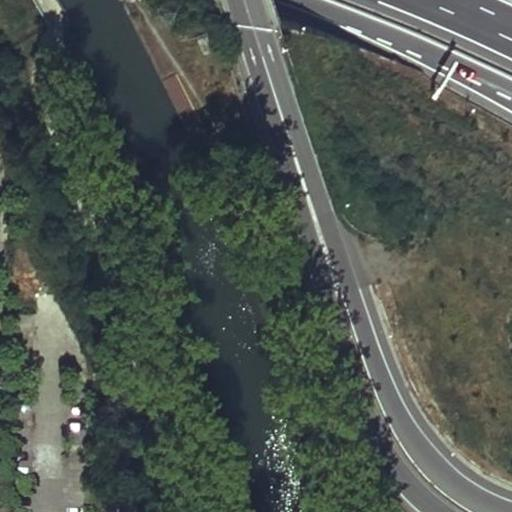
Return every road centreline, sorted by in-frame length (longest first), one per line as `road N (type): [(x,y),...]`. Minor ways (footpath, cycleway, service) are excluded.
road 1 (primary): [(336,285),(242,0)]
road 2 (motorway): [(511,510),(442,469),(411,432),(336,285)]
road 3 (primary): [(336,285),(359,382),(391,457),(444,511)]
road 4 (motorway): [(303,0),(511,92)]
